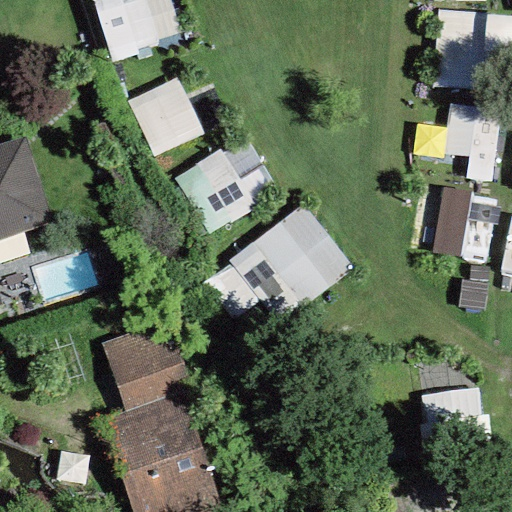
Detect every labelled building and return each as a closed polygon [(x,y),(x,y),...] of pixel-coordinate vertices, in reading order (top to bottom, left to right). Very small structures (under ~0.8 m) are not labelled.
[(100,0),(111,51),(183,36),(175,0),(100,0)] [(455,22),(448,64),(479,69),(486,27),(455,22)] [(155,150),(206,128),(181,72),(130,94),(155,150)] [(25,137),(0,144),(0,240),(53,224),(25,137)] [(183,163),(201,219),(277,195),(259,138),(183,163)] [(424,174),(408,238),(462,251),(478,187),(424,174)] [(308,197),(207,271),(237,313),(267,291),(285,315),(356,263),(308,197)] [(97,346),(122,416),(183,394),(193,391),(168,321),(97,346)] [(130,511),(221,511),(183,394),(122,416),(101,423),(130,511)]
